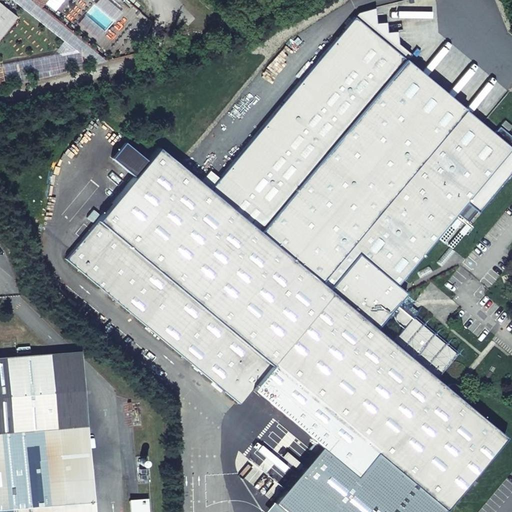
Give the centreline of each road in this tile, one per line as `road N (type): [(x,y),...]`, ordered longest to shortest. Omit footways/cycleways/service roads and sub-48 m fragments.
road 1 (unknown): [(364,511),(187,380),(50,261),(50,227),(97,144)]
road 2 (unknown): [(0,262),(21,299),(114,385),(122,511)]
